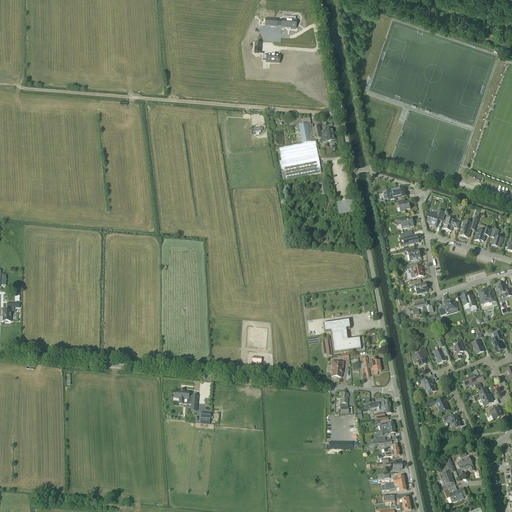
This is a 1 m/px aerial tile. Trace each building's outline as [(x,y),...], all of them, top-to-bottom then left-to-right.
[(282,27),(282,28),(291,29),(291,30),(294,30),(295,29),(296,29),(296,21),(283,20),(282,20),(282,21),(282,27)] [(263,56),(263,60),(266,61),(266,63),(279,64),(280,56),(266,55),(266,56),(263,56)] [(301,118),(289,120),(290,127),(299,125),(302,144),(315,142),(316,142),(315,140),(321,139),(321,143),(333,141),(335,140),(333,134),(333,130),(323,131),(323,132),(320,132),(319,128),(312,129),(310,118),(301,120),(301,118)] [(302,144),(279,149),(281,161),(279,162),(283,181),(321,173),(315,142),(302,144)] [(385,201),(405,196),(404,188),(383,192),(385,201)] [(410,210),(409,203),(405,203),(405,201),(397,203),(398,207),(399,207),(401,213),(405,212),(405,211),(410,210)] [(438,216),(430,213),(428,220),(428,221),(429,224),(430,224),(429,226),(436,228),(438,220),(442,222),(443,222),(445,214),(446,212),(443,211),(442,213),(438,211),(438,212),(439,212),(438,216)] [(402,230),(406,229),(407,229),(409,229),(410,228),(414,227),(413,223),(414,223),(414,221),(412,220),(406,221),(405,218),(397,219),(399,226),(401,225),(402,230)] [(449,232),(451,232),(453,228),(454,228),(458,230),(460,224),(454,222),(455,221),(447,219),(444,230),(445,231),(446,231),(446,232),(447,232),(447,233),(448,233),(448,232),(449,232)] [(474,231),(478,220),(474,219),(472,225),(464,222),(460,236),(461,236),(464,237),(468,239),(470,234),(471,231),(471,230),(474,231)] [(489,237),(491,230),(485,228),(483,232),(478,230),(474,241),(480,243),(480,242),(483,243),(485,236),(489,237)] [(502,245),(503,240),(498,238),(498,237),(499,232),(493,230),(491,237),(494,238),(492,246),(495,248),(496,249),(498,248),(499,248),(501,244),(502,245)] [(401,239),(399,239),(401,247),(405,247),(419,244),(417,235),(407,238),(406,234),(403,234),(400,234),(400,235),(401,239)] [(419,252),(417,252),(413,253),(412,250),(406,251),(407,254),(408,254),(410,262),(417,260),(417,259),(421,259),(420,255),(419,255),(419,252)] [(417,264),(407,267),(407,270),(411,269),(412,273),(411,274),(412,279),(413,279),(424,277),(423,273),(423,271),(422,267),(418,268),(417,264)] [(426,286),(426,283),(421,284),(420,281),(409,283),(409,286),(410,287),(414,286),(414,285),(415,286),(417,295),(428,293),(427,291),(428,290),(427,289),(427,288),(427,286),(426,286)] [(506,299),(511,297),(510,291),(507,292),(504,283),(495,286),(497,292),(499,292),(500,296),(504,294),(506,299)] [(491,304),(495,302),(492,292),(489,293),(487,289),(480,291),(477,292),(478,294),(481,305),(491,302),(491,304)] [(464,307),(465,310),(470,309),(476,307),(473,298),(470,299),(470,298),(469,298),(469,295),(461,297),(464,307)] [(424,314),(433,312),(432,307),(429,307),(428,306),(427,303),(425,304),(424,300),(414,302),(415,306),(413,306),(414,311),(413,311),(414,316),(419,315),(418,310),(423,309),(424,314)] [(445,307),(443,307),(439,309),(438,310),(440,317),(446,315),(447,312),(448,312),(449,313),(451,312),(452,311),(457,310),(455,303),(455,302),(454,301),(454,300),(452,300),(451,300),(451,301),(444,303),(445,307)] [(2,311),(2,314),(3,314),(3,322),(4,322),(4,323),(7,323),(7,322),(11,322),(11,312),(14,312),(14,304),(7,304),(7,308),(9,308),(8,311),(3,310),(3,311),(2,311)] [(349,320),(323,324),(324,333),(330,332),(333,355),(352,352),(362,351),(360,338),(348,340),(346,330),(350,330),(349,320)] [(499,342),(503,340),(500,333),(498,334),(497,332),(492,334),(493,337),(494,337),(496,340),(491,342),(496,353),(503,350),(499,342)] [(332,354),(330,342),(330,341),(323,342),(323,347),(325,346),(326,354),(331,354),(332,356),(331,354),(332,354)] [(484,352),(479,341),(471,344),(476,356),(484,352)] [(461,342),(456,344),(457,346),(451,349),(453,352),(454,352),(456,357),(455,358),(456,361),(460,360),(459,356),(461,355),(461,354),(463,353),(461,349),(464,348),(461,342)] [(420,367),(426,365),(423,358),(426,356),(423,350),(419,351),(421,355),(416,357),(416,356),(412,358),(414,363),(417,361),(420,367)] [(442,350),(433,353),(438,365),(447,361),(442,350)] [(367,358),(362,359),(363,362),(363,364),(364,369),(365,369),(369,368),(372,368),(380,366),(379,361),(375,362),(375,359),(371,360),(371,362),(372,364),(368,365),(367,361),(368,361),(367,358)] [(358,359),(351,360),(352,367),(356,367),(356,368),(360,369),(359,365),(358,359)] [(337,379),(337,378),(341,378),(342,371),(343,371),(344,363),(334,362),(333,366),(332,366),(332,373),(332,377),(333,377),(333,378),(337,379)] [(367,372),(366,372),(367,378),(370,377),(370,381),(378,379),(378,378),(382,378),(381,372),(381,370),(369,372),(367,373),(367,372)] [(480,384),(485,382),(482,376),(475,379),(473,376),(462,380),(466,388),(477,384),(477,385),(480,384)] [(434,385),(432,380),(429,381),(428,378),(421,381),(425,389),(426,388),(429,395),(436,392),(433,385),(434,385)] [(490,395),(488,396),(486,390),(479,393),(481,399),(484,407),(493,403),(490,395)] [(174,394),(174,395),(174,396),(174,399),(179,399),(179,402),(181,402),(182,402),(184,402),(184,400),(187,400),(187,401),(192,401),(191,406),(191,408),(193,408),(194,408),(196,409),(198,397),(195,397),(194,397),(192,396),(192,398),(188,397),(189,394),(184,393),(184,392),(181,392),(175,391),(175,394),(174,394)] [(341,416),(352,415),(352,409),(348,409),(348,394),(340,394),(340,404),(341,416)] [(369,405),(370,410),(376,409),(390,406),(389,401),(384,402),(384,400),(383,399),(379,400),(378,401),(378,403),(369,405)] [(444,399),(436,403),(440,414),(449,410),(444,399)] [(391,411),(390,406),(376,409),(376,411),(379,411),(379,413),(385,412),(386,415),(392,414),(391,411)] [(499,408),(494,410),(492,411),(491,407),(485,410),(488,418),(492,416),(493,420),(502,417),(499,408)] [(210,414),(201,413),(200,424),(209,425),(210,414)] [(453,431),(461,427),(456,416),(452,418),(451,415),(443,418),(445,423),(449,421),(453,431)] [(393,434),(396,434),(395,429),(381,431),(382,436),(390,435),(390,437),(393,436),(393,434)] [(471,472),(475,471),(469,457),(461,460),(462,463),(458,464),(460,470),(457,471),(460,478),(463,476),(462,472),(470,469),(471,472)] [(444,484),(446,484),(446,486),(448,485),(449,489),(455,487),(449,472),(442,474),(444,480),(443,481),(444,484)] [(394,483),(384,485),(388,485),(389,488),(394,486),(398,486),(404,484),(404,480),(405,480),(404,477),(403,478),(403,477),(396,479),(393,479),(394,483)] [(463,489),(460,490),(457,491),(455,487),(449,489),(444,491),(445,494),(447,499),(450,498),(452,503),(463,499),(463,498),(466,496),(463,489)] [(399,504),(399,507),(410,505),(408,499),(401,500),(402,503),(399,504)]
